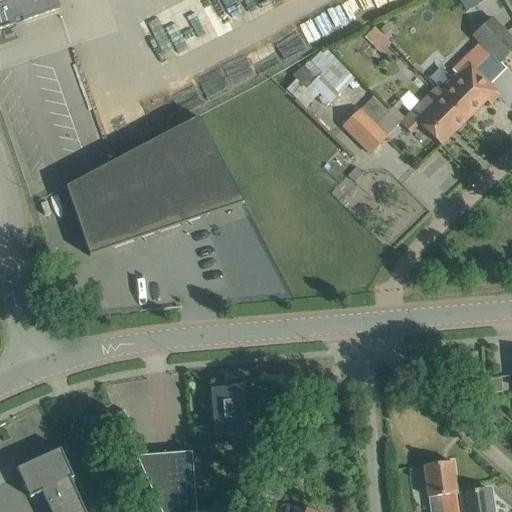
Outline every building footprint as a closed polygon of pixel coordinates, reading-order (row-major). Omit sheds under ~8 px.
[(0,0),(0,29),(2,29),(59,9),(55,0),(0,0)] [(459,0),(466,12),(485,0),(459,0)] [(472,37),(499,64),(511,50),(511,37),(492,17),(472,37)] [(363,38),(381,51),(387,42),(370,29),(363,38)] [(282,86),(302,107),(316,94),(334,114),(343,106),(336,98),(354,81),(323,48),(282,86)] [(457,74),(438,92),(466,121),(487,100),(496,92),(474,70),(468,63),(457,74)] [(408,93),(400,101),(403,104),(402,105),(410,114),(405,119),(400,124),(410,134),(419,124),(441,146),(466,121),(438,92),(435,89),(419,104),(408,93)] [(360,110),(341,129),(368,156),(400,124),(405,119),(393,108),(387,113),(376,125),(360,110)] [(198,118),(66,188),(90,257),(244,204),(198,118)] [(251,449),(252,450),(262,432),(261,431),(260,432),(246,433),(243,387),(229,388),(229,385),(215,386),(215,389),(211,390),(215,437),(235,436),(236,449),(252,448),(251,449)] [(60,449),(27,465),(16,469),(30,499),(43,493),(51,511),(84,511),(70,480),(73,478),(60,449)] [(136,459),(160,511),(217,511),(213,511),(196,511),(191,453),(136,457),(136,459)] [(458,511),(457,495),(452,463),(424,467),(428,499),(441,497),(443,511),(458,511)] [(471,493),(457,495),(458,511),(492,511),(489,490),(474,492),(474,490),(470,490),(471,493)]
